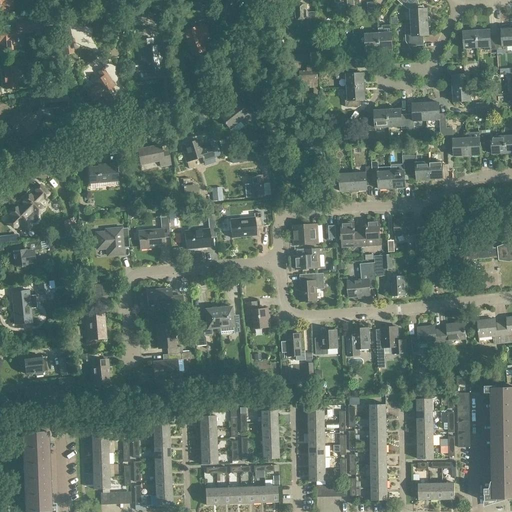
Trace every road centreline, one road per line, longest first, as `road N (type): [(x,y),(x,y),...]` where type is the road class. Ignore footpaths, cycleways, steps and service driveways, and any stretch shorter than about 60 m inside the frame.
road 1 (residential): [(0,178),(53,140),(186,109),(207,94),(271,0)]
road 2 (residential): [(281,263),(275,225),(288,212),(422,205),(464,181),(511,176)]
road 3 (residential): [(511,302),(288,314),(281,263)]
road 4 (residential): [(130,367),(128,278),(281,263)]
road 5 (residential): [(378,84),(421,79),(458,2)]
